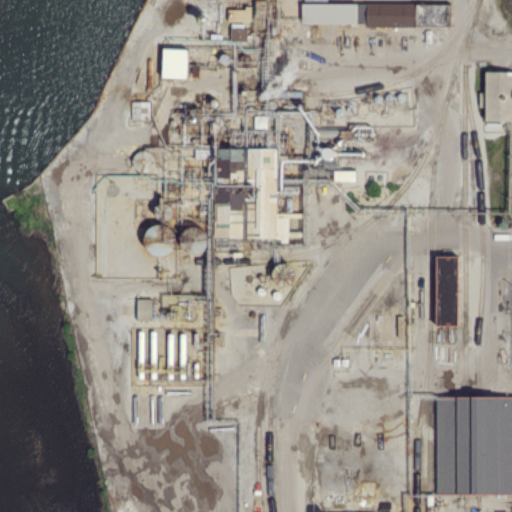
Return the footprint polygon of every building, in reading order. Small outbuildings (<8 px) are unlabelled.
[(416,29),(368,28),(368,25),(303,25),(303,5),(368,5),(368,4),(451,5),(450,27),(416,27),(416,29)] [(248,40),(247,27),(231,27),(231,40),(248,40)] [(188,79),(164,78),(165,49),(189,50),(188,79)] [(511,121),(485,121),(486,107),(480,107),(480,94),(486,94),(486,73),(511,73),(511,121)] [(133,120),(133,103),(150,103),(150,119),(133,120)] [(268,129),(241,128),(241,118),(268,118),(268,129)] [(239,248),(216,248),(216,237),(213,237),(213,222),(179,221),(180,147),(278,148),(278,168),(279,168),(278,179),(295,180),(303,185),(302,215),(285,215),(285,197),(278,197),(277,217),(286,217),(287,217),(290,217),(290,244),(277,244),(277,239),(239,239),(239,248)] [(151,156),(152,159),(152,162),(151,165),(149,168),(147,169),(144,170),(141,170),(138,169),(136,167),(135,164),(134,161),(134,159),(136,156),(138,154),(140,152),(143,152),(146,153),(149,154),(151,156)] [(356,170),(335,170),(335,181),(356,180),(356,170)] [(170,204),(172,206),(173,209),(173,212),(172,215),(170,218),(167,219),(164,220),(161,220),(158,219),(155,217),(154,214),(153,210),(154,207),(156,204),(158,202),(161,201),(164,201),(167,202),(170,204)] [(176,235),(176,240),(175,245),(172,250),(168,253),(163,254),(158,254),(153,252),(149,249),(146,245),(145,241),(145,236),(147,231),(150,227),(155,224),(160,223),(165,224),(170,226),(173,230),(176,235)] [(206,233),(208,237),(208,242),(207,246),(204,250),(200,253),(196,254),(191,254),(186,252),(183,249),(180,245),(179,240),(180,235),(182,231),(186,228),(190,226),(194,226),(199,227),(203,229),(206,233)] [(459,326),(438,325),(438,257),(459,257),(459,326)] [(293,268),(294,272),(294,276),(293,279),(291,282),(288,284),(285,286),(281,285),(277,284),(275,282),(273,279),(272,275),(272,271),(274,268),(276,265),(280,263),(283,263),(287,264),(290,265),(293,268)] [(152,320),(153,298),(137,298),(137,320),(152,320)] [(511,493),(466,494),(437,494),(436,398),(465,398),(511,397),(511,493)]
